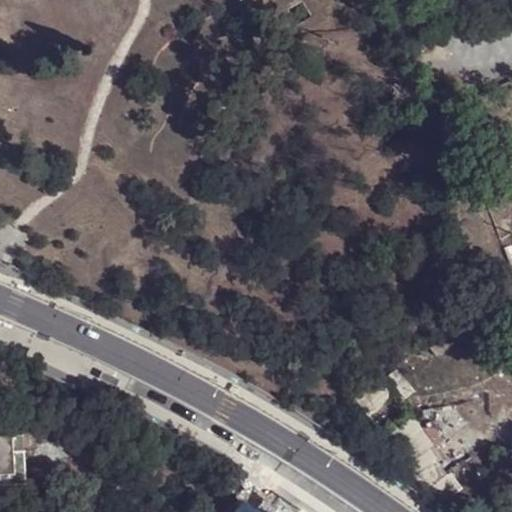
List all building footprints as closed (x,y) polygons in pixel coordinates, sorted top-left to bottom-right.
[(436,446),(377,369),(346,394),(406,470),(436,446)] [(0,474),(14,473),(12,436),(11,428),(0,429),(0,474)] [(14,473),(26,484),(23,434),(12,436),(14,473)] [(445,475),(433,458),(411,476),(423,491),(445,475)] [(445,475),(423,491),(437,507),(461,488),(448,472),(445,475)] [(0,484),(26,484),(14,473),(0,474),(0,484)]
